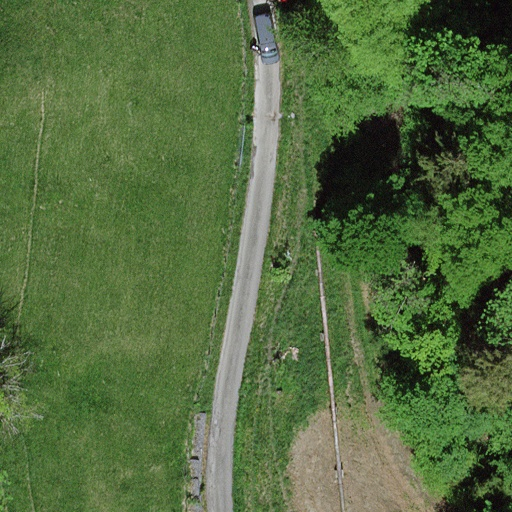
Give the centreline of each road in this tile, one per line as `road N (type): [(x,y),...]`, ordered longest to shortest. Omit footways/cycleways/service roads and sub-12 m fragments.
road 1 (unclassified): [(223,511),(227,411),(270,155),(259,0)]
road 2 (track): [(310,0),(323,22),(338,121),(343,227),(364,363),(395,463)]
